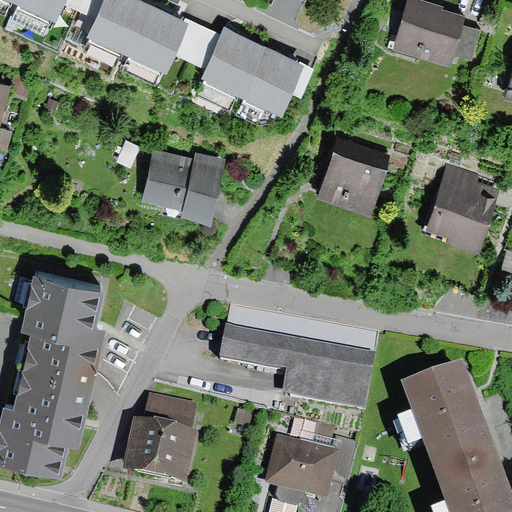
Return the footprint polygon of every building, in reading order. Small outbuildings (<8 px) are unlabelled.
[(49,19),(58,0),(18,0),(17,4),(49,19)] [(144,2),(140,0),(104,0),(88,37),(121,52),(144,2)] [(431,3),(422,0),(406,0),(394,41),(451,58),(453,50),(471,55),(480,27),(462,22),(464,15),(430,5),(431,3)] [(160,70),(183,20),(151,5),(127,55),(160,70)] [(259,44),(226,29),(203,78),(236,94),(259,44)] [(279,104),(299,62),(266,46),(242,97),(264,107),(279,104)] [(31,80),(14,75),(11,85),(28,89),(31,80)] [(385,153),(340,138),(322,190),(368,206),(385,153)] [(196,161),(155,152),(145,194),(186,203),(185,209),(209,215),(222,161),(197,155),(196,161)] [(463,170),(450,166),(432,220),(456,228),(454,234),(476,242),(494,190),(471,183),(470,187),(458,183),(463,170)] [(307,233),(281,224),(272,252),(298,261),(307,233)] [(492,260),(463,250),(453,279),(482,288),(492,260)] [(511,298),(511,266),(498,262),(488,290),(511,298)] [(31,364),(90,377),(101,329),(91,327),(101,285),(36,270),(34,278),(20,275),(15,299),(29,302),(25,319),(35,322),(31,339),(37,340),(31,364)] [(375,354),(226,327),(220,359),(294,373),(290,396),(365,410),(375,354)] [(90,377),(31,364),(26,388),(20,386),(16,404),(5,401),(2,418),(0,418),(0,451),(59,465),(69,423),(79,425),(90,377)] [(511,511),(459,370),(405,390),(450,511),(511,511)] [(147,426),(144,426),(134,471),(176,480),(192,409),(153,400),(147,426)] [(307,450),(281,443),(271,481),(281,483),(278,497),(281,501),(296,505),(301,503),(304,489),(323,494),(334,450),(309,444),(307,450)]
